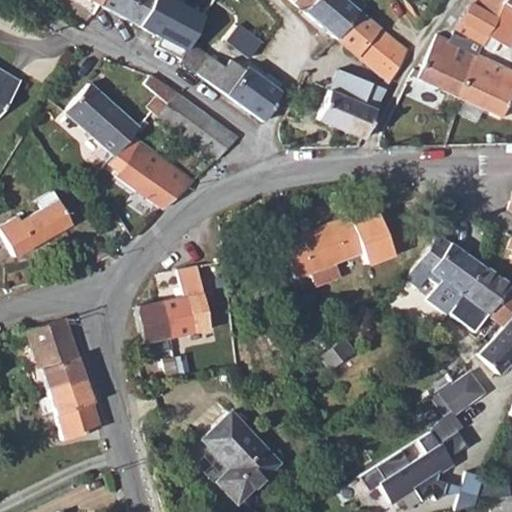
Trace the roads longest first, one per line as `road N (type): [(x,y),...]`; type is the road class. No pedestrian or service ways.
road 1 (residential): [(264,151),(180,81),(48,23),(22,0)]
road 2 (unclassified): [(109,293),(104,355),(140,511)]
road 3 (tertiary): [(271,182),(176,228),(109,293)]
road 4 (residential): [(365,174),(397,74),(441,0)]
